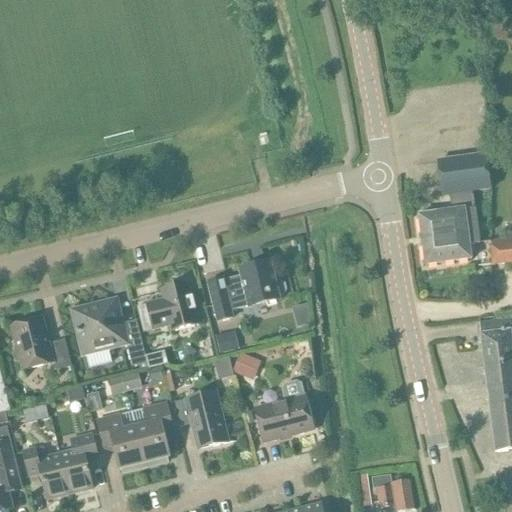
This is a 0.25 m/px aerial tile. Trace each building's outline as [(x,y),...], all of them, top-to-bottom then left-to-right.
[(492,189),(487,156),(438,163),(442,196),(449,195),(451,212),(419,216),(426,267),(472,261),(470,246),(480,245),(473,193),(492,189)] [(511,264),(511,240),(489,243),(492,267),(511,264)] [(240,271),(241,276),(241,277),(223,282),(223,280),(208,284),(218,322),(233,319),(231,312),(249,307),(249,309),(280,301),(279,297),(283,296),(286,291),(285,284),(279,281),(275,282),(270,263),(240,271)] [(146,305),(137,308),(143,333),(153,331),(170,326),(172,332),(198,326),(193,303),(188,284),(161,291),(164,301),(146,305)] [(73,312),(78,332),(84,355),(126,345),(132,368),(147,364),(141,340),(137,321),(121,325),(116,302),(73,312)] [(307,305),(292,309),(297,329),(310,325),(307,305)] [(71,368),(70,360),(65,341),(50,344),(43,320),(11,328),(16,347),(22,372),(54,364),(56,372),(71,368)] [(511,341),(511,332),(511,320),(479,324),(495,454),(511,451),(511,341)] [(234,332),(216,336),(220,354),(238,349),(234,332)] [(147,364),(149,369),(149,370),(168,365),(165,352),(146,357),(147,364)] [(248,380),(256,361),(241,355),(233,374),(248,380)] [(0,414),(5,414),(10,412),(0,370),(0,414)] [(160,370),(150,372),(152,382),(162,380),(160,370)] [(123,376),(127,392),(141,389),(137,373),(123,376)] [(169,395),(176,393),(171,375),(164,377),(169,395)] [(127,392),(123,376),(109,379),(112,395),(127,392)] [(255,410),(258,424),(263,443),(314,431),(302,383),(297,381),(284,383),(281,388),(285,403),(255,410)] [(88,410),(90,414),(103,411),(98,392),(70,399),(74,413),(88,410)] [(199,451),(229,444),(216,393),(175,403),(182,427),(192,424),(199,451)] [(167,405),(144,410),(132,413),(145,465),(170,458),(162,429),(172,426),(167,407),(167,405)] [(132,413),(97,422),(102,444),(112,441),(120,471),(145,465),(132,413)] [(0,511),(12,510),(9,495),(6,484),(19,480),(13,461),(12,456),(6,431),(0,432),(0,511)] [(98,460),(93,441),(92,436),(71,441),(74,452),(60,455),(70,495),(92,490),(86,463),(98,460)] [(70,495),(60,455),(46,459),(44,448),(23,453),(25,458),(29,478),(41,475),(47,501),(70,495)] [(362,510),(372,508),(367,476),(357,478),(362,510)] [(391,476),(372,479),(373,491),(373,492),(374,496),(379,495),(381,508),(395,506),(395,511),(407,511),(416,511),(411,482),(392,486),(391,476)]
